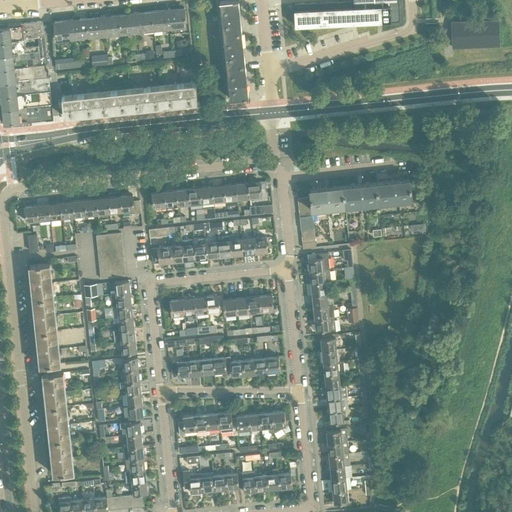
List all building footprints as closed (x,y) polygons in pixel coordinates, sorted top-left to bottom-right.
[(230,13),(240,12),(238,0),(219,0),(221,16),(231,15),(230,13)] [(353,0),(347,0),(294,3),(296,25),(355,22),(353,0)] [(353,0),(355,22),(364,22),(377,21),(381,21),(381,25),(400,24),(401,23),(402,23),(403,22),(403,21),(404,21),(404,20),(404,19),(403,0),(353,0)] [(152,10),(154,29),(186,25),(184,7),(152,10)] [(121,32),(154,29),(152,10),(119,14),(121,32)] [(223,33),(242,31),(240,12),(230,13),(231,15),(221,16),(223,33)] [(89,36),(121,32),(119,14),(87,17),(89,36)] [(56,39),(89,36),(87,17),(54,21),(56,39)] [(37,34),(44,34),(43,20),(35,21),(37,34)] [(498,20),(451,21),(452,47),(499,45),(498,20)] [(0,40),(44,35),(44,34),(37,34),(35,21),(0,24),(0,40)] [(234,45),(243,44),(242,31),(223,33),(225,49),(234,48),(234,45)] [(0,53),(46,49),(44,35),(0,40),(0,53)] [(227,65),(245,63),(243,44),(234,45),(234,48),(225,49),(227,65)] [(191,48),(163,51),(164,57),(191,54),(191,48)] [(0,67),(45,63),(46,64),(47,63),(46,49),(0,53),(0,67)] [(145,50),(146,52),(146,59),(154,58),(153,49),(145,50)] [(74,53),(54,55),(55,62),(56,68),(59,68),(58,62),(63,61),(67,61),(75,60),(74,53)] [(107,53),(92,55),(93,64),(108,63),(108,56),(107,53)] [(67,61),(67,67),(85,65),(84,59),(75,60),(67,61)] [(46,70),(46,64),(45,63),(0,67),(0,81),(49,76),(48,70),(46,70)] [(237,78),(247,77),(245,63),(227,65),(228,82),(238,80),(237,78)] [(0,85),(1,95),(50,89),(49,76),(0,81),(0,85)] [(238,80),(228,82),(230,98),(249,96),(247,77),(237,78),(238,80)] [(162,85),(164,105),(198,101),(197,91),(200,91),(200,85),(196,85),(195,81),(162,85)] [(131,109),(164,105),(162,85),(129,89),(131,109)] [(2,109),(38,105),(52,103),(50,89),(1,95),(2,109)] [(97,112),(131,109),(129,89),(95,92),(97,112)] [(64,116),(97,112),(95,92),(62,96),(64,116)] [(38,105),(2,109),(4,121),(7,121),(8,123),(46,119),(44,106),(38,107),(38,105)] [(44,106),(46,119),(53,119),(52,105),(44,106)] [(376,181),(379,202),(412,198),(410,178),(376,181)] [(248,181),(250,197),(262,195),(260,180),(248,181)] [(238,198),(250,197),(248,181),(236,183),(238,198)] [(345,205),(379,202),(376,181),(343,185),(345,205)] [(226,199),(238,198),(236,183),(224,184),(226,199)] [(214,201),(226,199),(224,184),(212,185),(214,201)] [(202,202),(214,201),(212,185),(200,186),(202,202)] [(312,209),(345,205),(343,185),(309,189),(310,196),(311,202),(312,208),(312,209)] [(190,203),(202,202),(200,186),(188,188),(190,203)] [(178,204),(190,203),(188,188),(176,189),(178,204)] [(166,206),(178,204),(176,189),(164,190),(166,206)] [(153,207),(166,206),(164,190),(152,192),(153,207)] [(121,195),(122,210),(130,210),(130,213),(134,212),(134,213),(141,212),(139,199),(133,200),(133,194),(121,195)] [(110,212),(122,210),(121,195),(109,196),(110,212)] [(98,213),(98,219),(110,217),(110,212),(109,196),(97,197),(98,213)] [(86,214),(98,213),(97,197),(85,199),(86,214)] [(74,216),(86,214),(85,199),(73,200),(74,216)] [(62,217),(74,216),(73,200),(61,201),(62,217)] [(50,218),(62,217),(61,201),(49,203),(50,218)] [(38,219),(50,218),(49,203),(37,204),(38,219)] [(26,221),(38,219),(37,204),(25,205),(26,221)] [(251,208),(251,214),(263,212),(262,204),(250,206),(250,208),(251,208)] [(169,234),(168,232),(168,226),(149,228),(150,236),(169,234)] [(38,249),(36,234),(28,235),(30,250),(38,249)] [(229,234),(217,236),(218,240),(219,255),(231,254),(229,234)] [(234,234),(229,234),(231,254),(243,253),(242,237),(234,238),(234,234)] [(266,235),(254,236),(255,252),(267,250),(266,235)] [(254,236),(242,237),(243,253),(255,252),(254,236)] [(205,237),(193,238),(194,243),(195,258),(200,258),(200,260),(208,260),(207,257),(206,241),(205,239),(205,237)] [(193,238),(181,239),(182,244),(183,259),(195,258),(194,243),(193,238)] [(210,238),(205,239),(206,241),(207,257),(219,255),(218,240),(210,241),(210,238)] [(182,244),(170,245),(171,261),(183,259),(182,244)] [(157,247),(151,248),(152,262),(159,261),(159,262),(171,261),(170,245),(157,247)] [(316,257),(308,258),(309,270),(328,268),(329,268),(328,252),(316,253),(316,257)] [(30,265),(32,285),(33,298),(53,296),(50,262),(30,265)] [(328,268),(309,270),(310,282),(326,281),(331,280),(330,270),(329,270),(328,268)] [(129,279),(114,281),(116,293),(130,291),(129,279)] [(326,281),(310,282),(312,294),(327,292),(326,281)] [(93,283),(84,284),(85,296),(95,295),(98,295),(97,282),(93,283)] [(116,293),(110,293),(111,305),(132,303),(130,291),(116,293)] [(327,292),(312,294),(313,306),(328,304),(334,304),(332,292),(327,292)] [(206,295),(208,311),(220,309),(219,294),(206,295)] [(260,295),(262,310),(274,309),(272,294),(260,295)] [(95,295),(85,296),(86,308),(95,307),(96,307),(96,301),(95,295)] [(196,312),(208,311),(206,295),(194,296),(196,312)] [(250,312),(262,310),(260,295),(248,296),(250,312)] [(37,332),(57,330),(53,296),(33,298),(37,332)] [(184,313),(196,312),(194,296),(182,298),(184,313)] [(237,313),(250,312),(248,296),(236,297),(237,313)] [(225,314),(237,313),(236,297),(224,299),(225,314)] [(73,299),(74,307),(82,306),(81,298),(73,299)] [(172,314),(184,313),(182,298),(170,299),(172,314)] [(347,307),(348,315),(358,314),(357,301),(352,302),(352,307),(347,307)] [(132,303),(111,305),(113,317),(118,317),(133,315),(132,303)] [(328,304),(313,306),(314,318),(335,316),(334,304),(328,304)] [(95,307),(86,308),(87,313),(87,320),(93,320),(96,319),(95,307)] [(118,317),(113,317),(113,322),(119,322),(120,329),(134,327),(133,315),(118,317)] [(335,316),(314,318),(316,330),(323,330),(323,332),(336,330),(335,316)] [(120,329),(114,329),(115,341),(121,341),(136,339),(134,327),(120,329)] [(57,330),(37,332),(40,365),(60,363),(57,330)] [(322,337),(320,338),(322,350),(337,348),(335,336),(322,337)] [(136,339),(121,341),(122,353),(137,352),(136,339)] [(337,348),(322,350),(323,362),(338,360),(337,348)] [(172,372),(178,371),(178,376),(190,375),(189,359),(188,354),(183,355),(184,360),(171,361),(172,372)] [(124,369),(139,367),(137,355),(123,357),(124,369)] [(266,356),(268,372),(280,370),(279,355),(266,356)] [(213,357),(215,372),(227,371),(226,362),(225,356),(213,357)] [(256,373),(268,372),(266,356),(254,358),(256,373)] [(203,374),(215,372),(213,357),(201,358),(203,374)] [(190,375),(203,374),(201,358),(189,359),(190,375)] [(244,374),(256,373),(254,358),(242,359),(244,374)] [(93,372),(100,372),(100,367),(98,367),(97,359),(91,360),(93,372)] [(232,376),(244,374),(242,359),(230,360),(230,362),(231,371),(232,376)] [(338,360),(323,362),(324,374),(339,372),(345,372),(344,359),(338,360)] [(125,381),(140,379),(139,367),(124,369),(125,381)] [(43,372),(45,393),(46,406),(67,404),(63,370),(43,372)] [(339,372),(324,374),(325,386),(341,384),(339,372)] [(126,393),(141,391),(140,379),(125,381),(120,382),(120,387),(126,387),(126,393)] [(99,384),(94,384),(95,396),(105,395),(104,390),(100,390),(99,384)] [(341,384),(325,386),(327,398),(342,396),(347,396),(346,384),(341,384)] [(128,405),(142,403),(141,391),(126,393),(128,405)] [(342,396),(327,398),(328,410),(343,408),(349,408),(347,396),(342,396)] [(142,403),(128,405),(129,417),(144,415),(142,403)] [(50,440),(70,438),(67,404),(46,406),(50,440)] [(343,408),(328,410),(329,422),(344,420),(343,408)] [(231,410),(219,411),(220,427),(221,432),(233,430),(233,434),(238,434),(237,430),(236,417),(231,417),(231,410)] [(284,410),(272,411),(274,426),(275,432),(276,432),(282,428),(281,425),(286,425),(285,420),(285,413),(284,410)] [(219,411),(207,413),(208,428),(220,427),(219,411)] [(272,411),(260,412),(262,427),(268,427),(269,432),(275,432),(274,426),(272,411)] [(260,412),(248,413),(250,429),(262,427),(260,412)] [(207,413),(194,414),(196,429),(197,435),(209,434),(208,428),(207,413)] [(244,414),(236,415),(236,417),(237,430),(250,429),(248,413),(244,414)] [(183,420),(178,421),(179,435),(184,434),(184,431),(196,429),(194,414),(182,415),(183,420)] [(141,420),(120,422),(120,427),(126,427),(127,433),(142,432),(141,420)] [(327,443),(348,441),(346,427),(340,428),(341,429),(326,431),(327,443)] [(142,432),(127,433),(128,445),(143,444),(142,432)] [(70,438),(50,440),(54,473),(74,471),(70,438)] [(367,445),(360,446),(361,451),(367,450),(367,451),(372,450),(372,445),(371,438),(366,439),(367,445)] [(329,455),(349,453),(348,441),(327,443),(329,455)] [(128,445),(123,446),(124,458),(129,457),(144,456),(143,444),(128,445)] [(186,452),(198,451),(198,446),(198,444),(186,445),(186,452)] [(329,455),(330,467),(345,465),(350,464),(349,453),(329,455)] [(200,462),(200,459),(199,460),(199,455),(187,456),(187,463),(200,462)] [(129,457),(130,469),(145,468),(144,456),(129,457)] [(291,471),(279,473),(280,488),(292,486),(292,484),(298,484),(296,465),(290,466),(291,471)] [(331,479),(346,477),(345,465),(330,467),(331,479)] [(273,473),(267,474),(268,489),(280,488),(279,473),(278,467),(273,468),(273,473)] [(130,469),(125,470),(126,482),(131,481),(147,480),(145,468),(130,469)] [(203,491),(201,472),(189,474),(189,469),(183,470),(184,488),(190,487),(191,492),(203,491)] [(254,470),(242,471),(242,476),(244,492),(256,490),(254,475),(254,470)] [(109,472),(104,472),(104,480),(114,479),(113,471),(109,472)] [(215,489),(213,474),(213,471),(201,472),(203,491),(215,489)] [(225,473),(227,488),(239,487),(237,472),(225,473)] [(215,489),(227,488),(225,473),(213,474),(215,489)] [(267,474),(254,475),(256,490),(268,489),(267,474)] [(332,491),(347,489),(346,477),(331,479),(332,491)] [(147,480),(131,481),(133,494),(137,493),(143,492),(148,492),(147,480)] [(347,489),(332,491),(334,503),(349,501),(347,489)] [(94,490),(82,492),(83,498),(84,511),(95,511),(97,511),(95,496),(94,490)] [(70,495),(58,497),(58,500),(59,511),(71,511),(71,499),(70,495)] [(107,495),(95,496),(97,511),(109,511),(109,509),(107,496),(107,495)] [(84,511),(83,498),(71,499),(71,511),(84,511)]
